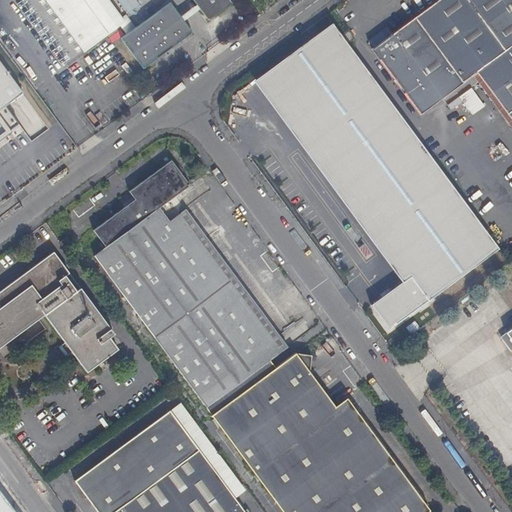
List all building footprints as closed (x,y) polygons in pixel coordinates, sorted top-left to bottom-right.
[(45,0),(83,52),(125,22),(108,0),(45,0)] [(136,0),(118,0),(128,14),(140,5),(136,0)] [(192,0),(203,14),(215,16),(232,3),(229,0),(192,0)] [(511,0),(438,0),(393,34),(372,49),(421,115),(473,76),(477,73),(511,121),(511,0)] [(511,0),(430,0),(390,30),(393,34),(438,0),(511,0)] [(121,39),(143,69),(193,33),(170,2),(121,39)] [(341,36),(331,24),(263,75),(410,277),(371,305),(389,330),(498,250),(348,45),(341,36)] [(349,30),(341,36),(348,45),(356,39),(349,30)] [(23,91),(0,61),(0,137),(19,124),(7,104),(23,91)] [(511,121),(477,73),(473,76),(511,129),(511,121)] [(471,115),(483,107),(470,88),(458,97),(471,115)] [(111,278),(176,230),(169,221),(159,208),(189,186),(171,161),(129,192),(135,200),(93,231),(106,247),(94,256),(111,278)] [(176,230),(187,222),(181,213),(169,221),(176,230)] [(232,283),(187,222),(176,230),(221,291),(232,283)] [(221,291),(176,230),(111,278),(156,339),(221,291)] [(67,237),(64,239),(70,247),(72,245),(67,237)] [(70,247),(64,239),(60,243),(65,250),(70,247)] [(65,277),(69,274),(54,252),(50,254),(48,251),(36,260),(36,262),(27,268),(29,270),(0,291),(0,347),(44,315),(86,373),(118,349),(109,337),(114,334),(80,289),(76,292),(65,277)] [(282,351),(232,283),(221,291),(271,359),(282,351)] [(221,291),(156,339),(206,407),(228,391),(270,360),(271,359),(221,291)] [(402,324),(411,335),(421,328),(415,321),(411,325),(407,320),(402,324)] [(214,420),(304,354),(295,353),(275,368),(234,399),(228,391),(206,407),(211,415),(211,416),(214,420)] [(259,480),(356,410),(347,398),(335,407),(310,372),(312,355),(304,354),(214,420),(259,480)] [(275,368),(270,360),(228,391),(234,399),(275,368)] [(427,511),(429,511),(356,410),(259,480),(282,511),(427,511)] [(114,511),(199,450),(167,413),(74,482),(94,511),(114,511)] [(244,511),(199,450),(114,511),(244,511)]
